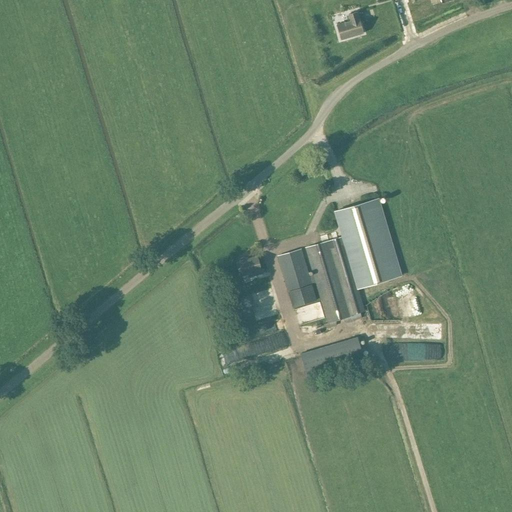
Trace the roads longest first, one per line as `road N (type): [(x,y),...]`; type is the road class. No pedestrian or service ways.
road 1 (unclassified): [(0,394),(247,189),(345,87),(423,40),(511,5)]
road 2 (track): [(432,511),(389,374),(360,326)]
